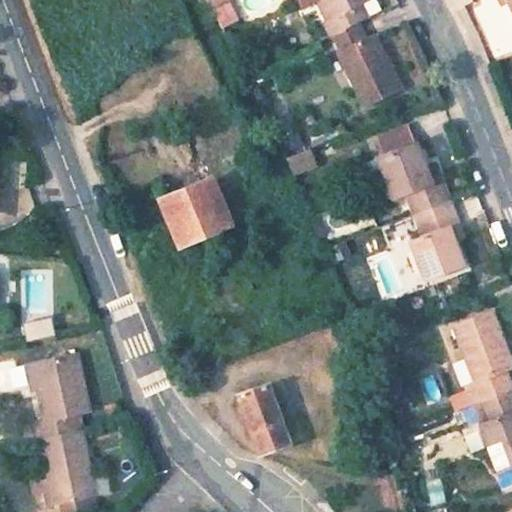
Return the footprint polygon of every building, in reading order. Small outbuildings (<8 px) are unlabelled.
[(215,0),(221,11),(239,2),(238,0),(215,0)] [(325,0),(334,16),(323,21),(331,36),(357,22),(367,17),(360,3),(365,0),(325,0)] [(336,50),(364,105),(401,87),(373,32),(364,36),(357,22),(331,36),(338,49),(336,50)] [(409,126),(379,138),(386,156),(416,144),(409,126)] [(379,159),(395,200),(406,196),(413,214),(439,204),(448,201),(440,180),(431,183),(427,172),(417,144),(416,144),(386,156),(379,159)] [(288,175),(313,170),(310,152),(285,157),(288,175)] [(436,168),(427,172),(431,183),(440,180),(436,168)] [(206,185),(166,200),(183,244),(223,229),(206,185)] [(409,238),(425,279),(463,265),(452,238),(448,226),(457,223),(448,201),(439,204),(413,214),(421,234),(409,238)] [(448,226),(452,238),(461,235),(457,223),(448,226)] [(511,334),(504,314),(467,330),(487,383),(478,386),(485,405),(511,394),(511,334)] [(73,357),(28,365),(33,391),(39,422),(30,423),(33,441),(75,433),(72,417),(83,415),(73,357)] [(28,365),(22,366),(27,392),(33,391),(28,365)] [(265,384),(233,397),(258,459),(291,446),(265,384)] [(482,427),(502,476),(511,471),(511,394),(485,405),(492,424),(482,427)] [(84,502),(75,433),(33,441),(39,483),(42,508),(50,507),(77,503),(84,502)] [(447,494),(464,491),(458,460),(442,463),(447,494)] [(42,508),(39,483),(31,484),(34,509),(42,508)] [(51,511),(78,511),(77,503),(50,507),(51,511)]
